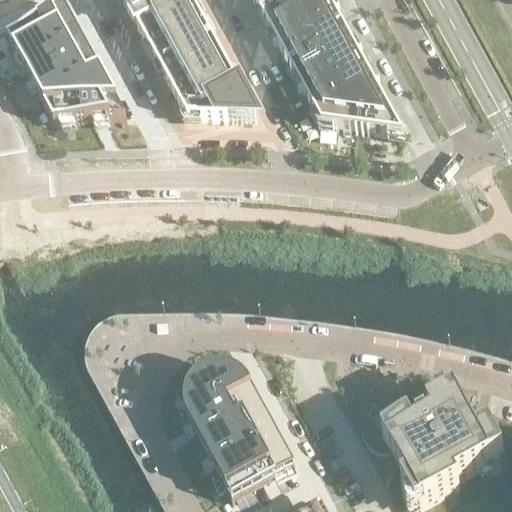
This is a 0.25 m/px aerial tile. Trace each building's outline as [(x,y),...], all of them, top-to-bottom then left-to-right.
[(119,0),(187,124),(257,126),(243,102),(244,101),(239,92),(188,0),(119,0)] [(249,0),(272,40),(273,39),(279,52),(278,52),(322,132),(355,137),(355,138),(357,138),(357,137),(362,138),(361,139),(363,139),(364,138),(368,139),(368,140),(370,140),(370,139),(403,144),(369,80),(359,61),(358,61),(351,48),(352,48),(331,10),(330,11),(323,0),(249,0)] [(64,14),(9,44),(8,45),(54,130),(93,128),(107,127),(127,125),(66,13),(64,14)] [(186,408),(185,414),(186,420),(187,425),(190,430),(190,431),(191,430),(192,431),(194,429),(199,438),(197,440),(196,441),(233,509),(296,475),(252,396),(249,391),(246,387),(241,383),(236,381),(231,379),(226,378),(220,377),(214,378),(209,379),(204,382),(199,385),(195,388),(191,393),(189,398),(187,403),(186,408)] [(375,413),(378,399),(373,399),(371,399),(369,399),(366,400),(372,413),(373,413),(375,413)] [(385,401),(378,399),(375,413),(383,414),(385,401)] [(357,409),(371,415),(372,413),(366,400),(366,401),(365,401),(364,401),(364,402),(363,402),(362,402),(362,403),(361,403),(361,404),(360,404),(360,405),(359,405),(359,406),(359,407),(358,407),(358,408),(357,409)] [(458,406),(459,406),(456,400),(428,415),(430,420),(387,444),(385,445),(392,457),(408,486),(402,489),(414,511),(424,511),(460,493),(457,488),(499,465),(484,438),(477,441),(458,406)] [(393,402),(385,401),(383,414),(390,416),(393,402)] [(390,416),(399,417),(401,404),(393,402),(390,416)] [(356,416),(356,417),(356,418),(356,419),(356,420),(370,417),(370,416),(371,415),(357,409),(357,410),(357,411),(356,411),(356,412),(356,413),(356,414),(356,415),(356,416)] [(370,417),(356,420),(356,421),(357,421),(357,422),(357,423),(357,424),(357,425),(358,425),(358,426),(358,427),(358,428),(359,429),(372,425),(370,417)] [(361,436),(361,437),(375,432),(372,425),(359,429),(361,436)] [(377,439),(375,432),(361,437),(362,437),(362,438),(362,439),(363,439),(363,440),(363,441),(363,442),(364,442),(364,443),(364,444),(365,444),(377,439)] [(378,440),(377,439),(365,444),(365,445),(365,446),(366,446),(366,447),(366,448),(367,448),(367,449),(367,450),(368,450),(368,451),(369,451),(369,452),(370,452),(370,453),(381,441),(378,440)] [(384,442),(381,441),(370,453),(371,453),(371,454),(372,454),(372,455),(373,455),(374,455),(374,456),(375,456),(376,456),(376,457),(377,457),(378,457),(378,458),(379,458),(380,458),(381,458),(384,442)] [(391,457),(392,457),(385,445),(387,444),(387,443),(384,442),(381,458),(383,458),(386,458),(388,458),(391,457)]
